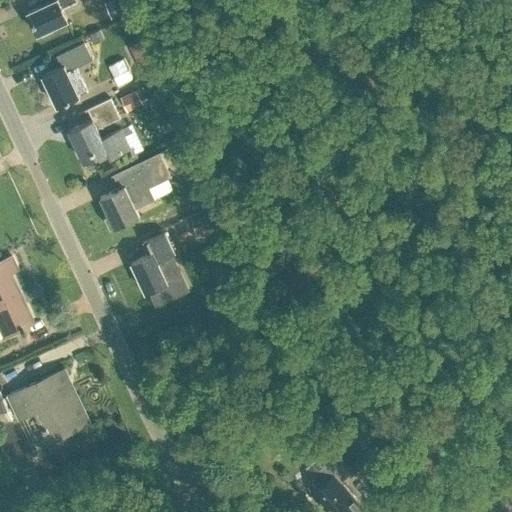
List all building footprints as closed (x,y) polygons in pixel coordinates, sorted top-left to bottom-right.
[(72,0),(46,0),(27,9),(37,31),(66,17),(61,5),(72,0)] [(121,0),(106,0),(105,1),(111,17),(126,11),(121,0)] [(94,42),(104,37),(99,28),(90,33),(94,42)] [(78,75),(73,65),(91,57),(83,39),(74,44),(55,53),(60,64),(42,73),(56,103),(78,92),(84,89),(85,85),(81,77),(78,75)] [(155,67),(150,57),(139,62),(144,73),(153,68),(155,67)] [(119,96),(126,110),(142,102),(136,88),(119,96)] [(69,129),(83,160),(106,149),(110,156),(130,147),(120,127),(101,136),(97,127),(119,116),(110,97),(87,108),(92,118),(69,129)] [(171,151),(154,154),(158,172),(175,169),(171,151)] [(121,185),(100,195),(108,211),(104,213),(109,225),(114,224),(138,213),(134,205),(149,198),(135,167),(116,175),(121,185)] [(189,216),(195,230),(209,224),(203,210),(189,216)] [(132,260),(145,288),(146,288),(153,304),(174,294),(166,278),(178,273),(169,252),(173,251),(164,232),(143,241),(148,252),(132,260)] [(17,266),(11,254),(0,259),(0,327),(3,334),(33,320),(9,270),(17,266)] [(58,369),(6,394),(18,418),(36,409),(50,439),(89,420),(72,384),(66,387),(58,369)] [(0,420),(12,415),(0,389),(0,420)] [(325,509),(330,511),(366,511),(354,497),(356,495),(346,484),(343,486),(338,481),(349,472),(350,473),(360,462),(337,441),(327,452),(335,459),(331,464),(321,453),(306,464),(320,481),(320,482),(311,489),(325,505),(325,509)]
